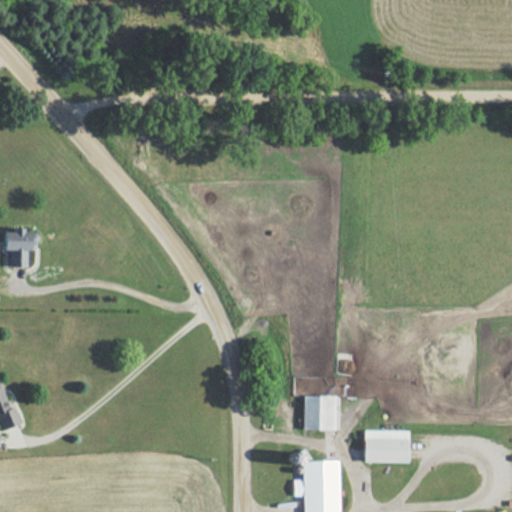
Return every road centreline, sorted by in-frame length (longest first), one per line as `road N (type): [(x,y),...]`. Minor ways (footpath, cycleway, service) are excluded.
road 1 (residential): [(240,511),(231,359),(194,281),(0,51)]
road 2 (residential): [(57,116),(93,104),(511,94)]
